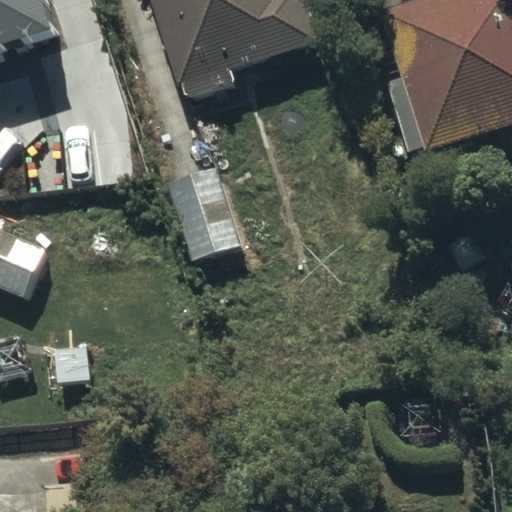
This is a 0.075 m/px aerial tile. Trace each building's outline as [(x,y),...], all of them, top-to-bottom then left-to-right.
[(0,0),(0,60),(60,42),(46,0),(0,0)] [(153,0),(187,108),(246,90),(240,71),(326,44),(312,0),(153,0)] [(511,0),(411,0),(383,9),(406,80),(395,84),(418,157),(511,127),(511,0)] [(221,168),(173,184),(198,262),(245,249),(221,168)] [(53,252),(0,229),(0,286),(32,300),(53,252)]
